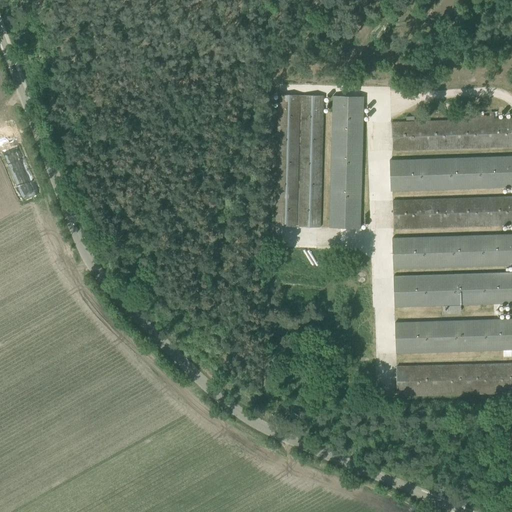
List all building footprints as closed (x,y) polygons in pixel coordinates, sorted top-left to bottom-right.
[(334,92),(330,227),(361,228),(365,92),(334,92)] [(275,227),(321,227),(324,96),(279,95),(275,227)] [(511,118),(391,122),(392,150),(511,146),(511,118)] [(511,187),(511,156),(391,160),(392,191),(511,187)] [(511,196),(393,200),(394,228),(511,224),(511,196)] [(511,265),(511,234),(394,238),(394,269),(511,265)] [(511,303),(511,272),(395,276),(396,307),(511,303)] [(511,318),(395,321),(396,352),(511,349),(511,318)] [(397,396),(511,392),(511,363),(396,367),(397,396)]
